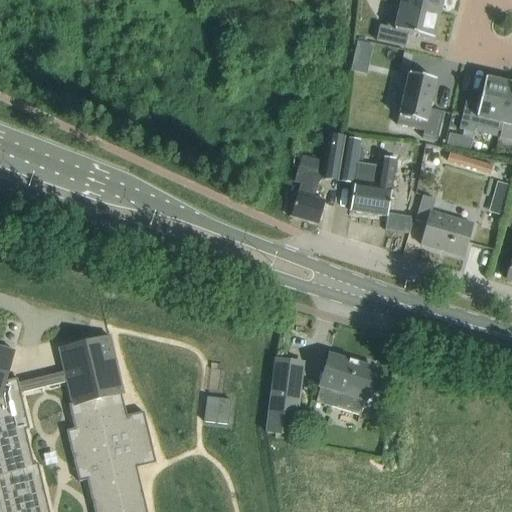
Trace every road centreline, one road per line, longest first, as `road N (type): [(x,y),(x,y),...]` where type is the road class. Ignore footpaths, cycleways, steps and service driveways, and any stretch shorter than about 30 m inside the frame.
road 1 (primary): [(0,186),(313,288),(369,297)]
road 2 (primary): [(288,255),(0,146)]
road 3 (residential): [(511,302),(317,243),(288,255)]
road 4 (primary): [(511,339),(369,297)]
